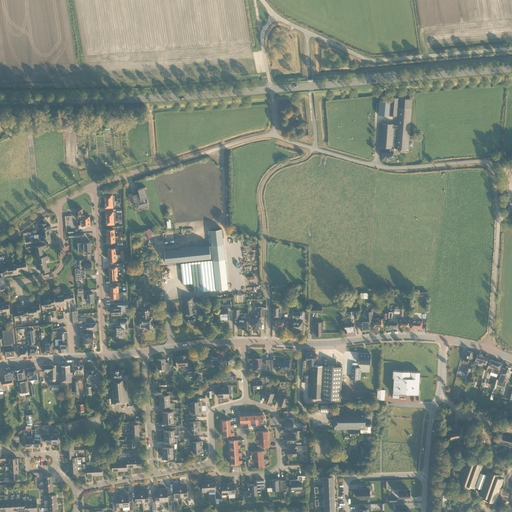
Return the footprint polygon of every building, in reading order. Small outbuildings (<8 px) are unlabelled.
[(379,100),(379,101),(378,115),(397,116),(396,124),(381,122),(378,152),(382,152),(382,158),(393,159),(393,152),(394,152),(394,148),(408,149),(412,99),(390,97),(390,100),(379,100)] [(134,202),(138,201),(139,204),(148,202),(146,197),(143,187),(138,188),(139,193),(132,195),(132,193),(128,194),(130,201),(134,200),(134,202)] [(82,208),(74,209),(75,215),(76,215),(76,218),(81,218),(81,221),(90,220),(89,215),(86,216),(85,215),(84,215),(84,214),(83,215),(82,208)] [(41,227),(41,230),(51,228),(51,225),(46,226),(46,222),(45,222),(45,218),(40,219),(41,223),(38,223),(39,227),(41,227)] [(52,232),(51,228),(41,230),(42,233),(40,233),(40,237),(50,235),(50,232),(52,232)] [(145,231),(148,239),(155,236),(151,228),(145,231)] [(211,245),(164,250),(166,262),(213,258),(213,260),(200,261),(181,263),(183,284),(192,283),(193,292),(228,288),(222,228),(210,230),(211,245)] [(84,242),(78,243),(78,252),(84,252),(84,251),(91,250),(90,242),(84,242)] [(34,250),(36,257),(47,255),(43,256),(42,251),(42,249),(46,248),(46,245),(36,246),(36,249),(34,250)] [(48,259),(47,255),(36,257),(38,257),(39,264),(47,263),(46,259),(48,259)] [(88,262),(84,262),(84,259),(78,260),(78,268),(75,268),(76,279),(82,279),(81,274),(85,274),(85,270),(92,269),(92,263),(88,263),(88,262)] [(19,261),(20,268),(24,268),(24,272),(28,272),(26,262),(23,263),(23,261),(19,261)] [(10,263),(6,263),(8,273),(11,272),(11,275),(15,274),(13,264),(10,265),(10,263)] [(47,263),(39,264),(37,265),(37,269),(40,268),(41,272),(50,271),(49,267),(47,267),(47,263)] [(82,295),(82,302),(94,302),(94,293),(87,293),(87,298),(84,298),(83,290),(78,290),(78,296),(82,295)] [(70,292),(67,292),(68,300),(71,299),(72,304),(75,303),(74,293),(70,294),(70,292)] [(59,306),(62,305),(61,295),(57,296),(57,294),(54,294),(55,304),(58,304),(59,306)] [(49,307),(48,300),(45,300),(44,296),(41,296),(42,306),(45,306),(46,308),(49,307)] [(197,296),(182,298),(184,310),(185,310),(186,315),(185,315),(186,322),(197,320),(196,309),(195,309),(194,302),(198,302),(197,296)] [(5,303),(2,303),(3,310),(6,310),(7,314),(11,314),(9,304),(6,305),(5,303)] [(150,316),(149,307),(150,307),(150,303),(144,304),(144,308),(141,308),(141,311),(138,311),(139,316),(140,327),(145,327),(147,327),(147,328),(149,330),(151,329),(153,327),(152,316),(150,316)] [(222,321),(223,319),(229,319),(228,310),(232,309),(231,303),(222,304),(222,309),(218,310),(219,320),(220,321),(222,321)] [(35,316),(33,306),(30,307),(30,305),(26,305),(28,315),(31,315),(32,320),(35,319),(34,316),(35,316)] [(22,318),(20,311),(17,311),(17,307),(13,307),(15,317),(18,317),(18,319),(22,318)] [(123,310),(123,307),(111,307),(112,315),(122,314),(121,310),(123,310)] [(251,315),(250,315),(250,322),(250,323),(253,323),(253,328),(258,328),(258,325),(261,325),(260,317),(264,317),(263,307),(257,307),(257,315),(255,315),(251,315)] [(272,313),(272,319),(275,319),(275,328),(280,328),(280,327),(284,327),(284,319),(280,319),(280,317),(280,312),(278,312),(278,307),(273,307),(273,313),(272,313)] [(300,318),(300,314),(301,312),(293,311),(293,321),(290,320),(290,329),(302,330),(302,321),(299,321),(299,317),(300,318)] [(371,330),(370,321),(372,321),(371,311),(366,312),(367,321),(360,322),(361,330),(371,330)] [(238,328),(242,328),(247,328),(246,316),(248,316),(248,313),(244,313),(244,316),(241,316),(241,319),(238,319),(238,328)] [(380,318),(380,317),(377,317),(377,319),(373,319),(373,326),(383,326),(382,318),(380,318)] [(410,328),(421,329),(422,320),(411,319),(410,328)] [(116,338),(125,337),(124,328),(128,328),(127,320),(120,321),(120,324),(121,324),(121,325),(115,325),(116,338)] [(83,329),(83,332),(82,332),(83,342),(90,342),(89,340),(93,339),(92,329),(97,328),(96,322),(84,323),(85,329),(83,329)] [(313,333),(316,333),(316,335),(321,335),(321,333),(323,333),(323,322),(317,322),(314,322),(313,322),(313,333)] [(355,332),(354,324),(343,325),(344,329),(345,329),(345,333),(355,332)] [(14,347),(13,347),(12,343),(15,342),(13,328),(2,329),(4,345),(9,344),(9,348),(6,348),(7,358),(15,357),(14,347)] [(37,344),(34,345),(33,343),(35,343),(34,335),(35,335),(35,329),(26,330),(29,355),(38,354),(37,344)] [(67,332),(60,332),(60,339),(58,339),(59,351),(64,351),(64,350),(68,350),(68,341),(63,341),(63,339),(64,339),(64,338),(68,338),(67,332)] [(53,341),(42,342),(42,347),(43,346),(44,352),(53,351),(52,346),(53,346),(53,341)] [(27,347),(18,348),(19,356),(28,355),(27,347)] [(471,362),(473,355),(472,354),(472,352),(468,351),(467,353),(465,352),(463,360),(471,362)] [(221,365),(228,365),(235,365),(234,354),(225,352),(224,354),(221,353),(220,355),(218,355),(217,358),(213,357),(213,354),(211,354),(211,353),(205,353),(206,359),(207,359),(207,363),(212,364),(212,365),(221,366),(221,365)] [(322,365),(316,364),(315,364),(315,360),(315,352),(306,352),(306,360),(308,360),(308,364),(310,364),(308,397),(321,398),(321,383),(322,383),(321,399),(340,400),(342,366),(323,365),(323,366),(322,366),(322,365)] [(370,353),(359,353),(358,363),(370,363),(370,353)] [(485,364),(487,357),(477,354),(475,361),(485,364)] [(180,356),(176,357),(177,365),(183,365),(183,370),(192,369),(191,360),(187,360),(187,355),(180,356)] [(257,370),(264,370),(263,361),(262,361),(262,357),(257,358),(257,355),(253,355),(254,369),(257,369),(257,370)] [(164,370),(170,369),(170,362),(165,363),(164,358),(158,359),(159,368),(164,368),(164,370)] [(487,367),(491,368),(490,371),(497,374),(501,363),(490,359),(487,367)] [(289,366),(291,366),(290,360),(282,361),(282,362),(278,362),(278,367),(276,366),(276,371),(290,370),(289,366)] [(51,372),(50,379),(56,379),(56,369),(56,365),(53,365),(53,364),(44,365),(44,371),(48,371),(48,372),(51,372)] [(62,372),(60,373),(60,377),(60,383),(67,382),(73,382),(73,377),(73,372),(70,372),(70,365),(61,366),(62,372)] [(75,371),(75,374),(74,374),(74,379),(80,379),(80,375),(84,374),(84,372),(84,365),(74,366),(75,371)] [(505,382),(504,381),(505,376),(509,377),(511,371),(509,370),(510,367),(506,365),(505,368),(503,367),(500,374),(501,374),(497,385),(504,386),(505,382)] [(351,366),(350,378),(358,379),(359,367),(351,366)] [(36,367),(26,368),(27,376),(28,381),(38,379),(38,375),(36,367)] [(16,370),(15,370),(18,385),(19,385),(20,392),(29,391),(27,379),(26,379),(24,369),(20,369),(19,369),(16,370)] [(98,369),(87,370),(88,380),(93,379),(93,381),(99,381),(99,379),(98,369)] [(231,375),(231,372),(227,372),(227,369),(221,370),(221,374),(221,376),(220,376),(220,380),(236,379),(236,376),(231,376),(231,375)] [(5,380),(3,380),(4,390),(10,389),(9,384),(13,383),(13,379),(15,379),(15,375),(14,375),(13,370),(4,372),(5,380)] [(127,379),(128,379),(128,375),(124,375),(124,370),(111,371),(112,380),(110,380),(111,404),(128,402),(127,379)] [(393,393),(401,394),(417,395),(417,393),(419,394),(420,371),(393,370),(392,377),(394,377),(393,393)] [(262,382),(264,382),(264,377),(256,377),(257,380),(253,381),(253,387),(262,387),(262,382)] [(226,387),(223,387),(223,397),(229,396),(229,390),(231,390),(231,384),(226,384),(226,387)] [(218,397),(223,397),(223,387),(220,387),(220,385),(213,385),(214,393),(218,393),(218,397)] [(271,401),(273,393),(269,392),(270,390),(265,388),(263,395),(266,396),(264,399),(271,401)] [(377,399),(384,399),(385,393),(385,389),(377,389),(377,399)] [(159,395),(160,400),(170,400),(169,396),(174,396),(173,391),(164,392),(164,395),(159,395)] [(284,406),(287,398),(283,396),(284,394),(279,393),(277,399),(279,400),(278,404),(284,406)] [(191,403),(191,406),(201,406),(201,400),(195,401),(195,398),(189,398),(189,403),(191,403)] [(165,408),(167,408),(175,408),(174,403),(170,403),(170,400),(160,400),(160,406),(164,405),(165,408)] [(202,411),(201,406),(191,406),(191,409),(189,410),(190,415),(196,414),(196,412),(202,411)] [(175,413),(175,408),(167,408),(167,411),(163,412),(163,417),(173,416),(173,413),(175,413)] [(368,425),(371,425),(371,416),(365,416),(365,412),(362,412),(362,411),(335,411),(334,429),(368,429),(368,425)] [(251,422),(256,422),(255,413),(248,414),(248,422),(248,425),(251,425),(251,422)] [(263,413),(255,413),(256,422),(256,425),(258,425),(258,422),(264,421),(263,413)] [(243,422),(248,422),(248,414),(240,414),(240,426),(243,426),(243,422)] [(173,419),(173,416),(163,417),(163,422),(168,422),(168,425),(176,424),(176,419),(173,419)] [(295,424),(295,418),(295,417),(288,417),(288,419),(288,422),(284,422),(284,429),(293,428),(293,424),(295,424)] [(190,426),(200,426),(200,420),(194,421),(194,418),(187,418),(188,423),(190,423),(190,426)] [(69,428),(86,424),(84,419),(68,422),(69,428)] [(221,428),(230,427),(233,427),(233,424),(230,424),(230,419),(221,420),(221,428)] [(451,437),(452,440),(463,437),(463,436),(464,436),(464,434),(465,434),(467,425),(459,424),(458,430),(447,432),(449,439),(449,438),(451,437)] [(164,430),(164,436),(174,435),(174,431),(176,431),(176,426),(168,427),(169,430),(164,430)] [(200,431),(200,426),(190,426),(190,430),(188,430),(188,435),(195,434),(194,431),(200,431)] [(230,432),(230,427),(221,428),(222,436),(234,435),(234,432),(230,432)] [(32,434),(32,438),(33,437),(34,447),(40,446),(40,441),(43,441),(43,440),(42,432),(42,434),(40,434),(40,437),(35,437),(34,434),(36,434),(36,429),(32,429),(32,434)] [(51,433),(52,443),(58,442),(57,433),(52,433),(52,429),(50,429),(50,433),(51,433)] [(295,437),(298,437),(297,431),(290,432),(291,435),(287,435),(287,442),(296,441),(295,437)] [(46,443),(52,443),(51,433),(50,433),(47,434),(47,432),(42,432),(43,440),(45,440),(46,443)] [(26,447),(34,447),(33,437),(32,438),(27,438),(27,434),(24,434),(24,438),(25,438),(26,447)] [(511,437),(499,434),(497,442),(511,445),(511,437)] [(174,438),(174,435),(164,436),(165,441),(169,441),(169,443),(174,443),(177,443),(177,438),(174,438)] [(193,443),(193,447),(203,446),(203,440),(196,441),(196,438),(190,438),(190,443),(193,443)] [(269,438),(260,439),(257,439),(257,442),(260,441),(261,447),(269,446),(269,438)] [(229,448),(238,447),(241,447),(241,445),(238,445),(238,440),(229,440),(229,448)] [(65,442),(65,450),(74,449),(74,445),(79,445),(79,442),(65,442)] [(162,447),(163,452),(173,452),(173,448),(175,448),(174,443),(169,443),(167,444),(167,447),(162,447)] [(296,451),(307,450),(306,445),(291,445),(291,449),(287,449),(288,455),(296,455),(296,451)] [(203,451),(203,446),(193,447),(193,450),(191,450),(191,455),(197,454),(197,451),(203,451)] [(238,453),(238,447),(229,448),(230,456),(238,455),(242,455),(241,452),(238,453)] [(79,449),(74,449),(65,450),(66,457),(69,457),(75,457),(74,452),(79,452),(79,449)] [(255,459),(263,458),(263,451),(251,451),(251,454),(254,454),(255,459)] [(173,455),(173,452),(163,452),(163,458),(168,457),(168,461),(176,460),(175,455),(173,455)] [(126,453),(127,461),(127,467),(134,466),(134,458),(129,458),(129,453),(126,453)] [(134,453),(134,458),(134,466),(142,466),(141,458),(137,458),(136,453),(134,453)] [(239,460),(238,455),(230,456),(230,463),(242,463),(242,460),(239,460)] [(69,457),(69,464),(78,464),(78,459),(83,459),(82,456),(75,457),(69,457)] [(120,470),(120,462),(115,462),(115,457),(112,457),(113,471),(120,470)] [(9,464),(18,464),(18,458),(8,458),(9,463),(5,464),(5,466),(9,466),(9,464)] [(263,458),(255,459),(251,459),(252,462),(255,461),(255,467),(264,466),(263,458)] [(95,475),(95,466),(90,466),(90,461),(87,461),(88,475),(95,475)] [(94,461),(95,466),(95,475),(103,474),(102,466),(97,466),(97,461),(94,461)] [(460,481),(474,486),(479,471),(480,472),(482,467),(481,467),(481,465),(471,461),(471,464),(466,462),(460,481)] [(78,464),(69,464),(70,472),(78,472),(78,466),(83,466),(83,464),(78,464)] [(9,471),(9,472),(9,477),(6,477),(6,480),(10,480),(10,479),(19,478),(19,470),(9,471)] [(479,471),(474,486),(481,488),(482,489),(487,474),(480,472),(479,471)] [(479,493),(495,499),(502,479),(497,478),(498,476),(488,472),(487,474),(482,489),(481,488),(479,493)] [(305,475),(303,475),(298,475),(298,479),(291,479),(292,492),(295,491),(295,490),(303,489),(302,481),(303,481),(303,480),(306,480),(305,475)] [(44,484),(52,483),(52,476),(44,476),(44,481),(40,482),(41,484),(44,484)] [(202,491),(209,491),(208,479),(202,480),(202,488),(199,488),(199,495),(202,494),(202,491)] [(215,479),(208,479),(209,491),(211,491),(214,491),(214,494),(215,498),(215,503),(216,503),(219,503),(219,498),(219,494),(219,491),(219,486),(215,487),(215,484),(215,479)] [(286,488),(286,484),(286,480),(281,480),(281,479),(270,479),(270,487),(274,487),(275,490),(282,490),(282,488),(286,488)] [(265,486),(265,484),(264,480),(256,480),(257,484),(249,484),(249,492),(253,492),(253,495),(261,495),(261,486),(265,486)] [(222,494),(229,494),(228,482),(221,482),(222,491),(219,491),(219,494),(219,498),(222,497),(222,494)] [(234,482),(228,482),(229,494),(235,493),(235,497),(239,496),(238,489),(235,490),(234,482)] [(44,484),(44,489),(41,489),(41,491),(53,491),(52,483),(44,484)] [(174,497),(181,497),(180,485),(173,486),(174,493),(171,494),(171,497),(171,500),(174,500),(174,497)] [(186,485),(180,485),(181,497),(187,496),(187,499),(191,499),(190,492),(187,493),(186,485)] [(370,497),(369,489),(370,489),(372,489),(372,485),(367,486),(367,488),(367,489),(357,489),(357,498),(370,497)] [(156,501),(161,501),(161,489),(154,490),(154,498),(151,498),(152,505),(152,509),(156,508),(156,501)] [(171,504),(171,500),(171,497),(168,497),(167,489),(161,489),(161,501),(168,500),(169,511),(172,510),(171,504)] [(152,505),(151,498),(148,498),(148,490),(141,491),(142,502),(148,502),(149,505),(152,505)] [(135,503),(142,502),(141,491),(135,491),(135,499),(132,499),(132,502),(132,506),(136,506),(135,503)] [(446,500),(447,491),(439,491),(438,499),(446,500)] [(128,494),(122,495),(123,507),(129,506),(129,509),(133,509),(132,506),(132,502),(129,502),(128,494)] [(5,498),(5,501),(6,501),(7,511),(13,510),(12,500),(11,501),(8,501),(7,495),(5,495),(5,498)] [(48,502),(57,502),(56,495),(48,495),(48,500),(44,500),(44,503),(48,502)] [(116,507),(123,507),(122,495),(116,495),(116,503),(113,503),(113,510),(117,510),(116,507)] [(25,511),(31,511),(31,501),(29,501),(26,502),(25,496),(23,497),(23,500),(24,500),(25,509),(25,511)] [(13,510),(19,510),(18,500),(17,500),(14,500),(13,497),(11,497),(11,501),(12,500),(13,510)] [(19,510),(25,509),(24,500),(23,500),(20,500),(19,497),(17,497),(17,500),(18,500),(19,510)] [(31,501),(31,511),(37,511),(37,501),(32,501),(31,498),(29,498),(29,501),(31,501)] [(57,509),(57,502),(48,502),(49,507),(45,507),(45,510),(57,509)] [(404,503),(395,504),(395,511),(399,510),(399,511),(410,511),(410,510),(405,510),(404,503)]
